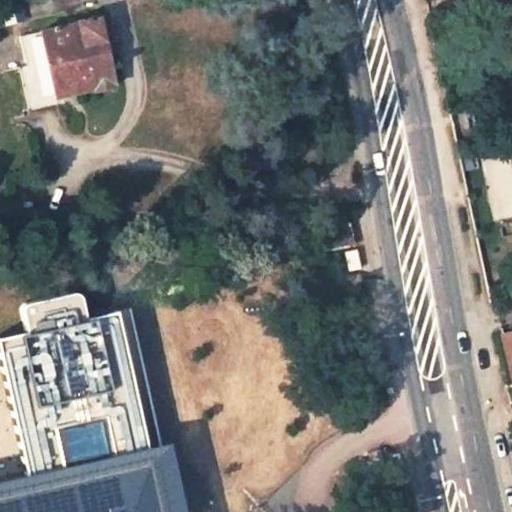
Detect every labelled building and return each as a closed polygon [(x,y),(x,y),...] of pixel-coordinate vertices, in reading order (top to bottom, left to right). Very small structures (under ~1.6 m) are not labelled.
[(112,87),(98,19),(21,36),(28,65),(18,68),(28,110),(54,105),(53,100),(112,87)] [(328,207),(326,175),(315,175),(316,207),(328,207)] [(315,229),(321,252),(355,245),(350,221),(315,229)] [(157,511),(114,310),(84,318),(80,301),(80,300),(80,299),(80,298),(79,298),(79,297),(79,296),(76,292),(25,302),(24,302),(24,303),(23,303),(23,304),(22,304),(22,305),(21,305),(21,306),(21,307),(21,308),(21,309),(21,310),(25,332),(0,338),(0,360),(24,477),(31,511),(157,511)] [(511,332),(501,335),(511,384),(511,332)] [(0,481),(0,511),(31,511),(24,477),(0,481)]
